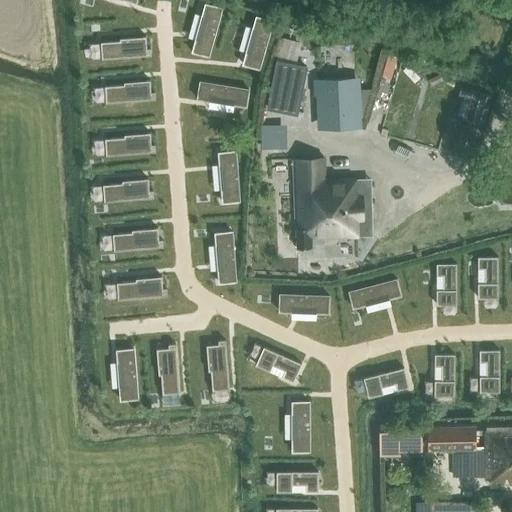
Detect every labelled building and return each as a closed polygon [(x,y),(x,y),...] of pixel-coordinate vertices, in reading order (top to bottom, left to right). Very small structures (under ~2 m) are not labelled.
[(223,0),(191,0),(180,50),(210,57),(223,0)] [(251,0),(241,0),(224,62),(262,72),(281,8),(251,0)] [(146,25),(99,28),(101,64),(149,61),(146,25)] [(277,60),(267,109),(298,115),(308,66),(277,60)] [(151,72),(102,75),(104,106),(152,103),(151,72)] [(356,128),(354,77),(322,79),(324,129),(356,128)] [(445,78),(437,108),(389,96),(383,117),(393,120),(397,106),(438,116),(432,138),(445,141),(460,82),(445,78)] [(199,81),(196,98),(247,107),(250,90),(199,81)] [(476,91),(467,121),(483,126),(491,95),(476,91)] [(375,95),(369,112),(381,116),(387,99),(375,95)] [(148,123),(102,127),(105,159),(150,155),(148,123)] [(459,123),(451,153),(466,158),(482,130),(459,123)] [(242,148),(210,150),(214,207),(246,205),(242,148)] [(362,218),(362,196),(356,196),(356,178),(324,179),(324,157),(293,159),(296,229),(297,248),(312,248),(312,237),(323,237),(327,241),(335,241),(338,236),(357,236),(357,219),(362,218)] [(148,169),(103,172),(105,205),(150,203),(148,169)] [(238,217),(215,219),(220,282),(243,280),(238,217)] [(160,218),(111,222),(114,255),(163,251),(160,218)] [(498,250),(477,250),(477,303),(499,303),(498,250)] [(456,260),(435,260),(434,309),(456,310),(456,260)] [(163,264),(115,267),(116,303),(165,300),(163,264)] [(398,278),(347,289),(353,314),(404,302),(398,278)] [(278,284),(277,314),(330,315),(330,285),(278,284)] [(112,329),(96,329),(97,362),(112,362),(112,329)] [(174,332),(154,333),(157,393),(177,393),(174,332)] [(225,332),(206,333),(210,392),(229,391),(225,332)] [(134,337),(115,338),(119,399),(138,398),(134,337)] [(302,359),(257,342),(248,366),(293,383),(302,359)] [(500,349),(481,349),(480,390),(499,390),(500,349)] [(455,354),(435,354),(435,396),(455,396),(455,354)] [(404,367),(364,377),(369,396),(408,386),(404,367)] [(100,408),(117,409),(118,378),(101,378),(100,408)] [(289,404),(291,454),(313,454),(311,404),(289,404)] [(285,412),(263,416),(265,428),(287,424),(285,412)] [(313,445),(327,445),(328,420),(313,420),(313,445)] [(502,481),(511,481),(511,425),(488,425),(488,477),(502,478),(502,481)] [(429,448),(478,448),(478,426),(429,426),(429,448)] [(398,451),(422,451),(422,429),(398,429),(398,432),(380,432),(380,448),(398,448),(398,451)] [(320,471),(272,471),(273,496),(321,495),(320,471)] [(474,511),(474,501),(430,502),(430,511),(474,511)]
